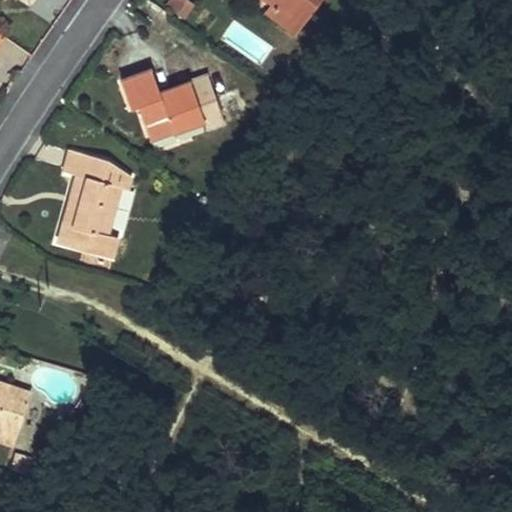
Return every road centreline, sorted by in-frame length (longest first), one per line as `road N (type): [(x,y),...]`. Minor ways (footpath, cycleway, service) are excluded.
road 1 (residential): [(108,0),(0,160)]
road 2 (track): [(142,330),(0,273)]
